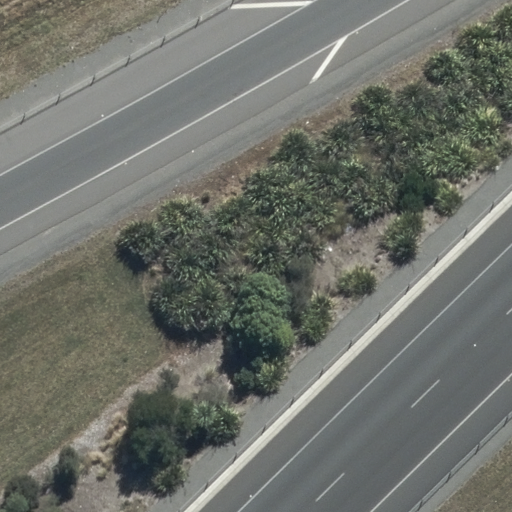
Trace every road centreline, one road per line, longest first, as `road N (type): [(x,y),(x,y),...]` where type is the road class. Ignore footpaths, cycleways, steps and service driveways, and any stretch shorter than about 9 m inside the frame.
road 1 (motorway): [(0,207),(360,0)]
road 2 (motorway): [(306,511),(511,310)]
